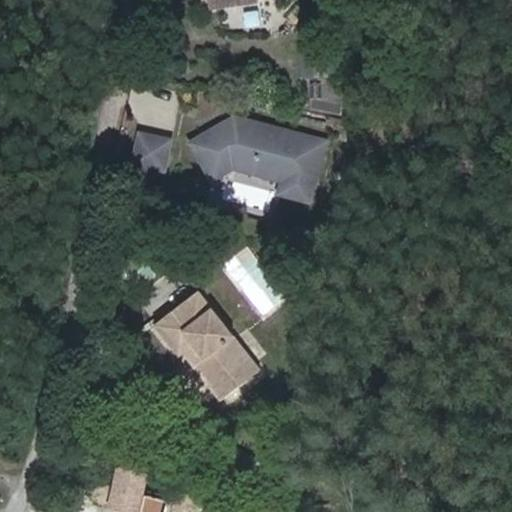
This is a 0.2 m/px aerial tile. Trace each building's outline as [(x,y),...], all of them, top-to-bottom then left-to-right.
[(304,45),(303,74),(345,75),(346,46),(304,45)] [(191,142),(200,161),(212,155),(291,177),(285,197),(308,204),(325,145),(279,131),(277,136),(249,128),(251,123),(235,119),(191,142)] [(279,131),(251,123),(249,128),(277,136),(279,131)] [(173,142),(144,138),(140,168),(170,172),(173,142)] [(212,155),(200,161),(211,180),(232,168),(282,183),(278,195),(285,197),(291,177),(212,155)] [(134,255),(123,272),(144,284),(155,267),(134,255)] [(207,364),(196,372),(223,409),(264,378),(205,299),(158,333),(182,365),(188,361),(198,353),(207,364)] [(188,361),(196,372),(207,364),(198,353),(188,361)] [(127,511),(138,511),(146,480),(119,474),(111,508),(127,511)]
